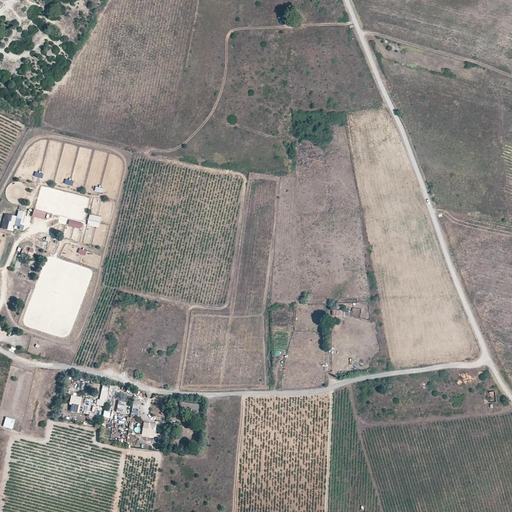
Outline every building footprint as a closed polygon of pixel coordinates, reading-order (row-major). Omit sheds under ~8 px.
[(33,210),(32,217),(45,220),(46,213),(33,210)] [(4,214),(1,229),(13,232),(14,228),(23,230),(24,226),(22,225),(24,212),(18,211),(17,216),(4,214)] [(87,225),(99,228),(102,217),(90,214),(87,225)] [(82,229),(83,223),(69,219),(68,226),(82,229)] [(32,259),(34,250),(29,249),(29,251),(22,249),(21,256),(32,259)] [(108,392),(101,390),(99,400),(97,399),(96,405),(106,407),(108,392)] [(92,399),(71,395),(69,404),(71,405),(70,412),(84,414),(84,412),(89,413),(92,399)] [(127,403),(118,401),(117,409),(125,410),(127,403)] [(200,404),(181,402),(180,407),(194,409),(194,414),(199,414),(200,404)] [(6,417),(3,427),(12,430),(15,420),(6,417)] [(157,423),(144,421),(142,435),(155,437),(157,423)]
